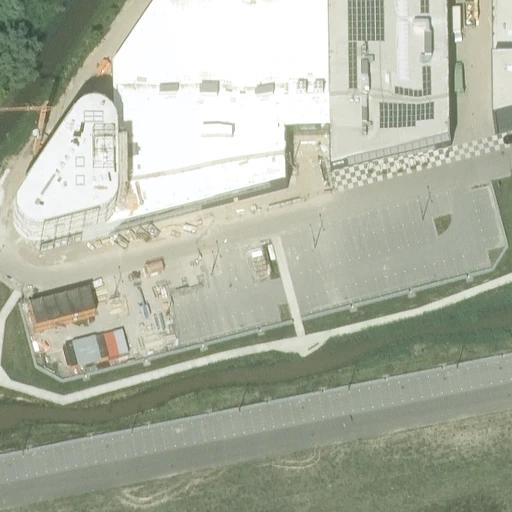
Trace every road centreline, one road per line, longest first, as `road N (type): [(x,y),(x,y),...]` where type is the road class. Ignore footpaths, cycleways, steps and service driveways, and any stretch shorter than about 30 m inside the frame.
road 1 (unclassified): [(511,161),(67,276),(24,278),(0,259)]
road 2 (unclassified): [(511,396),(0,498)]
